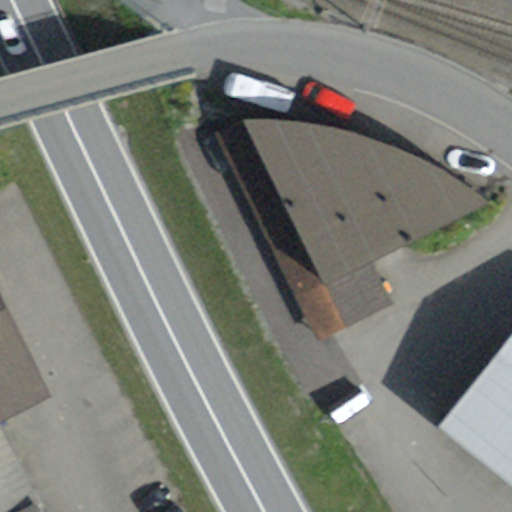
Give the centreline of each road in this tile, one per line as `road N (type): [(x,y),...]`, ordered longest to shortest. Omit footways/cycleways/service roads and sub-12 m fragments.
road 1 (primary): [(265,511),(10,0)]
road 2 (residential): [(511,135),(351,59),(187,47),(0,99)]
